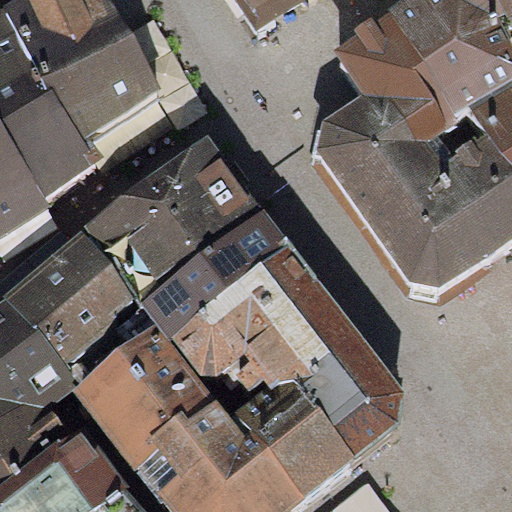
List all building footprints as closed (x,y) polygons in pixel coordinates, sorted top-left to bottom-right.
[(58,0),(10,27),(81,146),(154,99),(98,0),(58,0)] [(236,0),(257,32),(307,0),(236,0)] [(511,0),(441,0),(398,29),(466,128),(476,121),(511,176),(511,0)] [(10,27),(0,32),(0,131),(41,205),(94,167),(81,146),(10,27)] [(389,111),(420,161),(466,128),(398,29),(341,71),(371,113),(377,121),(389,111)] [(420,161),(389,111),(377,121),(371,113),(330,140),(326,167),(414,295),(442,299),(511,251),(511,176),(476,121),(466,128),(420,161)] [(0,233),(41,205),(0,131),(0,233)] [(202,275),(259,231),(207,157),(151,196),(202,275)] [(146,317),(202,275),(151,196),(91,240),(146,317)] [(286,267),(259,231),(202,275),(146,317),(174,351),(176,350),(286,267)] [(84,253),(6,315),(58,380),(116,336),(111,329),(134,312),(84,253)] [(352,472),(399,439),(400,429),(400,418),(286,267),(176,350),(197,379),(199,377),(205,386),(217,388),(246,365),(255,377),(241,389),(252,402),(266,391),(276,403),(282,398),(288,406),(295,401),(352,472)] [(125,329),(116,336),(58,380),(78,406),(144,355),(125,329)] [(46,401),(0,340),(0,436),(26,415),(46,401)] [(157,345),(144,355),(78,406),(158,511),(302,511),(305,510),(260,451),(247,462),(230,439),(157,345)] [(260,451),(305,510),(352,472),(295,401),(288,406),(282,398),(276,403),(230,439),(247,462),(260,451)] [(0,509),(62,462),(26,415),(0,436),(0,509)] [(0,511),(118,511),(124,508),(77,451),(62,462),(0,509),(0,511)]
